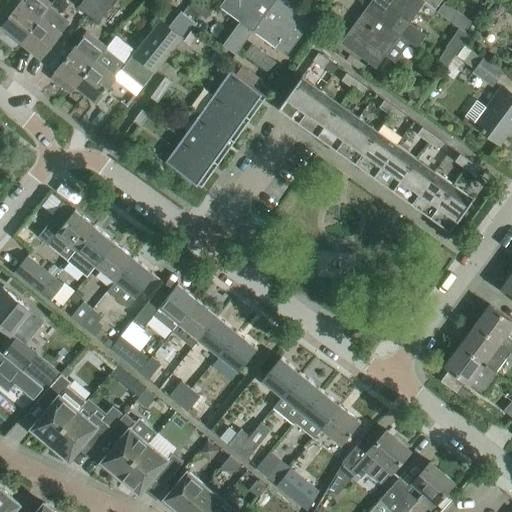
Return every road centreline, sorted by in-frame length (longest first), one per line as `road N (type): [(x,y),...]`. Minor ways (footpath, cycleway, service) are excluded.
road 1 (residential): [(201,252),(293,127),(473,257)]
road 2 (residential): [(383,381),(201,252)]
road 3 (residential): [(201,252),(187,226),(102,166),(51,159)]
road 4 (residential): [(511,475),(383,381)]
road 5 (residential): [(383,381),(473,257)]
road 6 (residential): [(0,458),(125,511)]
